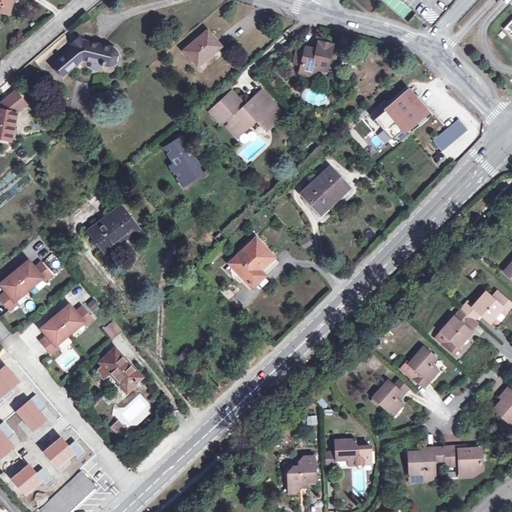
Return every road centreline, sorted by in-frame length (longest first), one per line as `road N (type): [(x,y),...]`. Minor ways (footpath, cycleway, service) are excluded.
road 1 (primary): [(144,491),(372,274)]
road 2 (unclassified): [(509,127),(427,47),(310,10)]
road 3 (residential): [(0,334),(144,491)]
road 4 (primary): [(509,127),(372,274)]
road 5 (primary): [(372,274),(437,223),(511,146)]
